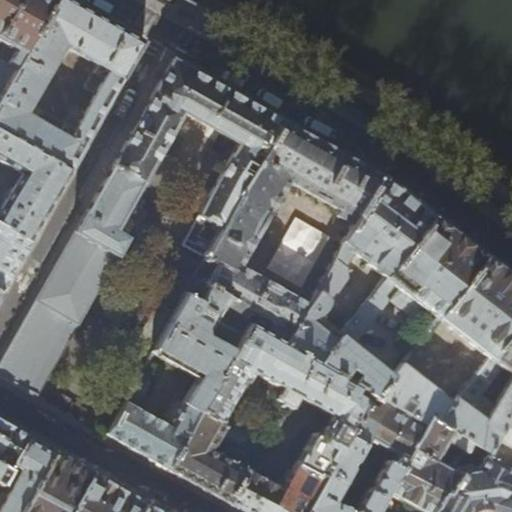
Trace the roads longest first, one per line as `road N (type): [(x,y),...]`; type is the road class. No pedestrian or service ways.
road 1 (residential): [(511,251),(388,157),(108,0)]
road 2 (residential): [(0,398),(203,511)]
